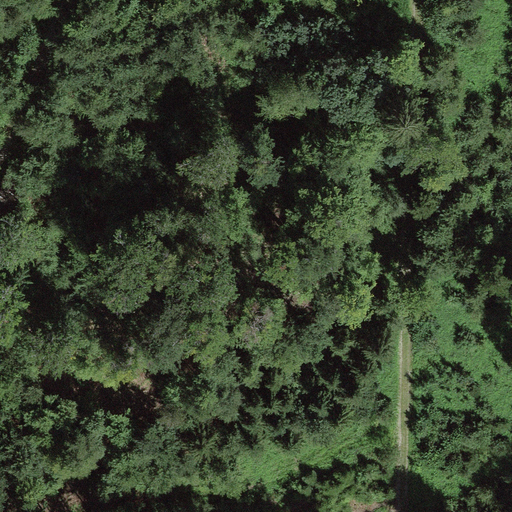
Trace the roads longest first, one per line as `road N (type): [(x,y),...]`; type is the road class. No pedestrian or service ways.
road 1 (track): [(417,0),(403,511)]
road 2 (track): [(0,183),(71,0)]
